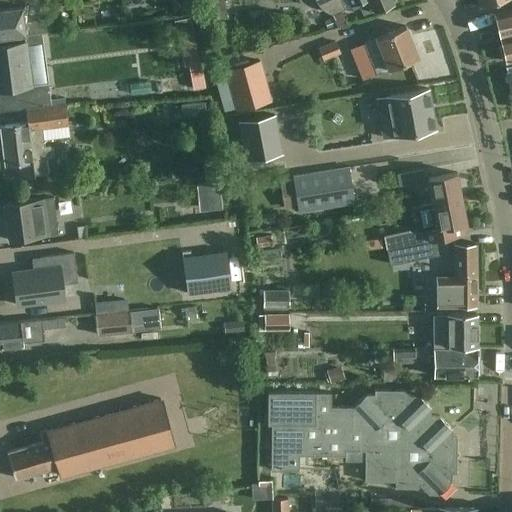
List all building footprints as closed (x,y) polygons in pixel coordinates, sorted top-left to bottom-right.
[(185,0),(170,0),(173,14),(188,12),(185,0)] [(202,0),(207,24),(218,22),(217,20),(227,18),(223,0),(215,0),(212,1),(212,0),(202,0)] [(314,0),(317,4),(319,6),(322,9),(325,11),(328,13),(331,13),(351,6),(353,10),(360,7),(363,15),(374,10),(375,11),(394,3),(392,0),(314,0)] [(0,36),(49,30),(48,19),(24,22),(22,4),(0,6),(0,36)] [(511,8),(495,12),(506,61),(511,59),(511,8)] [(342,14),(333,17),(333,19),(336,26),(336,27),(346,24),(342,14)] [(114,37),(112,17),(80,19),(82,39),(114,37)] [(188,18),(173,21),(176,35),(191,31),(188,18)] [(333,19),(324,22),(327,29),(336,26),(333,19)] [(376,74),(418,57),(405,26),(364,43),(376,74)] [(191,31),(176,35),(183,66),(187,65),(198,63),(191,31)] [(25,108),(51,105),(48,82),(33,84),(27,40),(0,44),(0,97),(2,109),(25,106),(25,108)] [(333,41),(317,48),(322,60),(338,54),(333,41)] [(259,59),(224,69),(237,111),(271,101),(259,59)] [(198,63),(187,65),(192,89),(204,86),(198,63)] [(107,69),(108,79),(137,77),(136,67),(107,69)] [(388,110),(378,111),(382,135),(434,127),(427,87),(385,94),(388,110)] [(201,111),(200,98),(179,99),(180,112),(201,111)] [(331,100),(331,125),(342,125),(342,100),(331,100)] [(44,146),(42,127),(67,124),(64,103),(51,105),(25,108),(27,122),(0,125),(0,128),(5,163),(19,162),(21,177),(48,173),(46,157),(50,157),(53,153),(53,148),(49,145),(44,146)] [(287,122),(328,122),(328,106),(287,106),(287,122)] [(274,120),(238,126),(245,162),(281,157),(274,120)] [(283,146),(297,147),(298,131),(284,130),(283,146)] [(193,150),(194,172),(217,170),(215,149),(193,150)] [(349,166),(291,175),(297,212),(354,203),(349,166)] [(422,168),(397,172),(399,184),(424,180),(422,168)] [(433,202),(462,197),(457,173),(428,179),(433,202)] [(277,176),(281,203),(294,201),(290,174),(277,176)] [(218,179),(196,182),(199,210),(221,208),(218,179)] [(27,200),(5,203),(10,239),(16,238),(56,233),(57,233),(53,195),(27,199),(27,200)] [(433,202),(412,206),(416,230),(434,227),(437,239),(465,233),(463,222),(467,222),(462,197),(433,202)] [(299,219),(283,220),(284,231),(300,231),(299,219)] [(84,226),(76,227),(78,239),(86,238),(84,226)] [(388,247),(437,239),(434,227),(409,232),(409,229),(383,234),(385,247),(385,249),(389,249),(388,247)] [(378,233),(356,234),(357,246),(378,244),(378,233)] [(255,236),(256,246),(272,244),(271,234),(255,236)] [(389,249),(385,249),(387,260),(439,250),(437,239),(388,247),(389,249)] [(477,305),(477,243),(451,243),(451,262),(455,262),(455,276),(437,275),(437,305),(477,305)] [(32,269),(12,272),(16,304),(64,298),(61,283),(77,281),(73,251),(39,256),(41,268),(32,269)] [(226,251),(183,256),(188,292),(230,286),(226,251)] [(288,290),(263,289),(262,306),(288,306),(288,290)] [(128,299),(116,300),(117,312),(129,310),(128,299)] [(117,312),(95,314),(97,334),(132,330),(131,310),(129,310),(117,312)] [(422,347),(477,346),(477,313),(448,314),(448,333),(422,333),(422,347)] [(285,316),(266,316),(266,329),(276,329),(285,329),(285,316)] [(0,322),(0,346),(23,345),(23,342),(45,339),(42,319),(0,322)] [(241,320),(222,320),(222,331),(241,331),(241,320)] [(422,347),(394,347),(394,360),(429,360),(429,353),(435,353),(435,374),(478,374),(477,346),(422,347)] [(231,354),(220,355),(221,367),(233,366),(231,354)] [(338,364),(325,368),(329,381),(342,377),(338,364)] [(396,368),(383,368),(383,379),(396,379),(396,368)] [(456,473),(456,437),(451,437),(451,428),(439,415),(430,415),(430,407),(418,394),(409,394),(409,389),(374,389),(374,393),(365,393),(352,406),(330,406),(330,391),(267,390),(267,423),(270,423),(270,469),(298,469),(298,454),(345,454),(345,449),(365,449),(364,480),(394,480),(394,487),(422,487),(428,494),(438,494),(451,481),(451,472),(456,473)] [(199,402),(204,434),(253,426),(248,394),(199,402)] [(61,475),(172,445),(160,399),(39,432),(41,443),(7,452),(14,478),(59,466),(61,475)] [(265,493),(264,475),(248,475),(249,494),(265,493)] [(286,511),(286,498),(272,498),(272,511),(286,511)]
